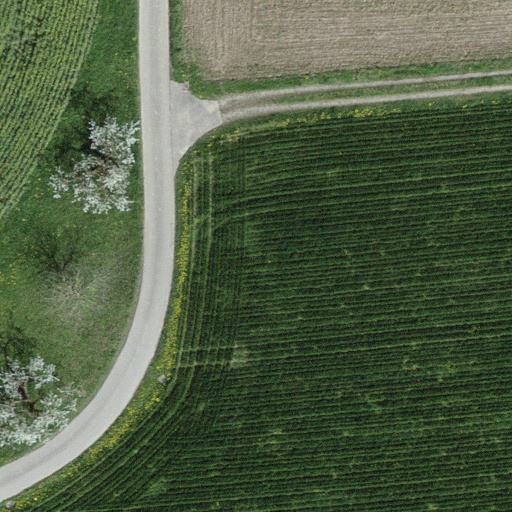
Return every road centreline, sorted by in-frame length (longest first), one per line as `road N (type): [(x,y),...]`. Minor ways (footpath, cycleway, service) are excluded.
road 1 (unclassified): [(0,483),(82,429),(109,401),(141,337),(158,248),(153,0)]
road 2 (track): [(511,75),(262,100),(157,124)]
